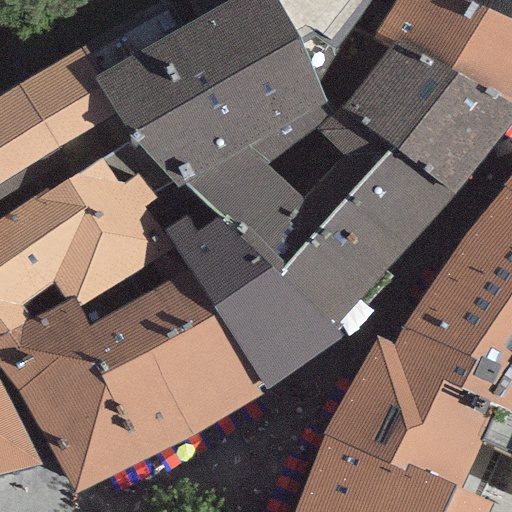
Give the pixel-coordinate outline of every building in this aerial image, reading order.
[(232,0),(94,76),(116,114),(126,132),(178,189),(186,184),(326,104),(316,84),(276,0),(232,0)] [(371,0),(276,0),(316,84),(371,0)] [(511,21),(467,0),(396,0),(373,38),(389,49),(395,41),(511,112),(511,21)] [(511,0),(467,0),(511,21),(511,0)] [(511,112),(395,41),(389,49),(342,109),(454,196),(511,119),(511,112)] [(79,50),(0,98),(0,221),(54,187),(38,162),(116,114),(94,76),(79,50)] [(333,116),(326,104),(186,184),(339,325),(454,196),(342,109),(333,116)] [(164,231),(100,159),(54,187),(0,221),(0,338),(32,320),(20,302),(53,286),(61,295),(74,294),(75,299),(173,247),(164,231)] [(511,175),(400,327),(511,377),(511,175)] [(190,270),(266,393),(341,338),(217,218),(200,231),(187,217),(164,231),(173,247),(190,270)] [(266,393),(190,270),(89,329),(75,299),(32,320),(0,338),(0,370),(17,392),(46,443),(56,437),(73,465),(91,486),(266,393)] [(323,434),(462,490),(480,442),(511,457),(511,377),(400,327),(392,345),(376,341),(345,397),(323,434)] [(0,474),(40,465),(0,384),(0,474)] [(462,490),(323,434),(292,511),(486,511),(490,503),(462,490)]
